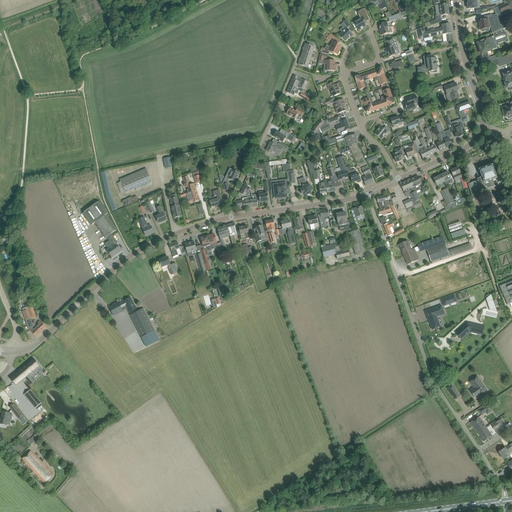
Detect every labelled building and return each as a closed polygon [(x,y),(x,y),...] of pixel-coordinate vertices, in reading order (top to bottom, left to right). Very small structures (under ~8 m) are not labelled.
[(377,1),(379,4),(381,3),(383,8),(388,7),(385,1),(384,0),(369,0),(370,3),(373,2),(377,1)] [(493,10),(495,9),(498,7),(497,5),(493,6),(486,7),(480,7),(478,0),(467,0),(468,9),(476,8),(477,14),(483,13),(483,12),(487,11),(493,10)] [(508,3),(498,7),(495,9),(498,15),(510,9),(509,5),(511,4),(511,2),(508,3)] [(448,4),(439,5),(435,5),(436,16),(449,15),(448,4)] [(392,16),(388,18),(389,22),(396,20),(401,18),(401,17),(408,14),(406,11),(400,13),(392,16)] [(480,30),(482,30),(485,29),(485,30),(485,31),(486,31),(487,31),(488,31),(489,30),(489,29),(489,28),(491,27),(491,29),(492,33),(510,27),(510,26),(510,25),(510,24),(509,23),(508,22),(507,22),(506,22),(505,22),(504,22),(503,23),(503,24),(502,25),(494,27),(491,15),(483,17),(483,18),(479,19),(480,20),(478,21),(480,30)] [(354,22),(356,26),(359,31),(366,26),(364,23),(366,23),(367,23),(363,17),(354,22)] [(390,27),(389,27),(387,22),(381,24),(382,25),(379,26),(380,30),(379,31),(381,35),(382,36),(389,33),(390,34),(392,33),(393,32),(391,27),(390,27)] [(424,28),(418,29),(419,34),(420,40),(442,34),(446,34),(447,41),(448,41),(452,41),(450,24),(445,25),(442,25),(442,27),(440,28),(440,29),(433,30),(433,29),(431,30),(431,31),(425,32),(424,28)] [(346,28),(339,35),(342,39),(342,38),(346,41),(350,37),(351,37),(353,35),(350,32),(346,28)] [(482,54),(487,52),(497,48),(495,43),(508,38),(505,32),(477,42),(481,54),(482,54)] [(387,53),(388,53),(389,57),(400,54),(398,48),(396,49),(392,39),(386,41),(388,47),(385,48),(386,52),(387,53)] [(334,53),(338,55),(342,47),(338,45),(339,44),(333,41),(328,51),(327,50),(325,49),(322,48),(321,51),(322,53),(329,55),(329,53),(333,54),(333,53),(334,54),(334,53)] [(303,50),(303,51),(312,54),(314,47),(310,45),(305,44),(304,47),(302,50),(303,50)] [(410,51),(405,52),(407,56),(414,54),(412,47),(409,48),(410,51)] [(303,51),(301,58),(310,61),(312,54),(303,51)] [(487,52),(482,54),(486,63),(490,61),(498,58),(497,55),(489,58),(487,52)] [(509,63),(510,66),(511,65),(511,53),(497,59),(500,67),(509,63)] [(424,57),(424,62),(425,66),(422,66),(422,68),(418,69),(419,73),(431,71),(436,71),(436,70),(437,69),(437,67),(436,66),(435,63),(436,62),(436,60),(435,59),(435,58),(431,59),(430,56),(424,57)] [(310,61),(301,58),(300,58),(299,61),(298,65),(307,68),(310,61)] [(325,71),(327,71),(336,71),(336,67),(337,67),(337,65),(335,65),(335,61),(324,60),(324,64),(325,64),(325,71)] [(390,65),(392,69),(394,68),(394,70),(397,69),(397,67),(403,66),(401,61),(395,63),(395,62),(392,63),(393,64),(390,65)] [(511,65),(510,66),(511,71),(503,74),(505,80),(504,81),(507,88),(509,87),(510,90),(511,89),(511,65)] [(382,67),(375,70),(378,76),(384,74),(382,67)] [(375,70),(367,73),(369,79),(374,78),(375,81),(377,81),(376,77),(378,76),(375,70)] [(367,73),(354,77),(363,81),(369,79),(367,73)] [(384,74),(378,76),(376,77),(377,81),(379,80),(381,85),(383,84),(387,83),(384,74)] [(294,75),(290,84),(303,90),(303,89),(304,90),(308,82),(298,77),(294,75)] [(363,81),(354,77),(359,90),(365,88),(366,91),(368,90),(366,83),(364,83),(363,81)] [(327,84),(329,89),(329,90),(330,89),(331,91),(332,90),(334,96),(340,93),(338,88),(339,88),(338,84),(335,85),(334,82),(327,84)] [(456,83),(451,85),(444,87),(447,95),(450,94),(452,100),(455,99),(459,98),(457,91),(459,90),(456,83)] [(303,90),(290,84),(289,86),(286,92),(294,95),(295,93),(297,94),(299,91),(302,93),(303,90)] [(384,96),(383,96),(384,100),(386,99),(392,97),(389,88),(383,91),(384,96)] [(307,95),(314,100),(317,96),(309,91),(307,95)] [(300,96),(311,102),(312,99),(302,93),(300,96)] [(364,103),(367,113),(371,104),(371,102),(373,102),(369,93),(367,93),(368,98),(362,100),(364,103)] [(416,109),(414,104),(418,102),(415,95),(406,98),(407,103),(404,104),(406,107),(405,108),(405,111),(407,111),(407,112),(416,109)] [(382,100),(377,102),(380,109),(388,106),(386,99),(384,100),(383,96),(381,97),(382,100)] [(395,103),(392,97),(386,99),(388,106),(395,103)] [(343,99),(334,103),(337,114),(346,111),(346,110),(346,109),(345,107),(344,106),(343,103),(344,103),(343,99)] [(509,106),(505,107),(504,107),(505,108),(503,109),(504,113),(503,114),(503,116),(504,116),(504,117),(508,116),(508,118),(511,116),(511,100),(508,101),(509,106)] [(461,118),(461,119),(463,124),(470,121),(468,115),(466,116),(464,110),(471,108),(469,101),(462,104),(461,104),(460,104),(460,103),(459,103),(456,104),(457,106),(459,112),(461,118)] [(371,104),(367,113),(380,109),(377,102),(371,104)] [(295,119),(299,121),(301,116),(302,117),(305,112),(298,108),(296,111),(290,108),(286,114),(295,119)] [(329,123),(340,119),(339,116),(334,117),(327,120),(320,129),(322,133),(331,128),(328,124),(329,123)] [(390,119),(392,124),(393,128),(404,124),(402,116),(398,117),(398,116),(390,119)] [(340,122),(341,125),(336,127),(338,132),(345,130),(350,128),(347,119),(341,121),(340,122)] [(464,128),(463,124),(461,119),(462,123),(453,126),(454,132),(456,137),(458,136),(458,137),(459,137),(460,137),(463,136),(463,135),(462,132),(463,132),(462,129),(464,128)] [(313,129),(312,131),(315,134),(318,130),(322,125),(324,123),(320,121),(319,122),(314,127),(315,128),(313,129)] [(407,124),(409,129),(418,125),(416,121),(407,124)] [(431,125),(428,126),(432,139),(436,137),(431,125)] [(388,133),(391,130),(386,126),(384,128),(381,126),(374,134),(381,139),(385,134),(386,135),(388,132),(388,133)] [(437,128),(438,130),(439,134),(441,133),(444,140),(445,143),(447,148),(453,145),(451,140),(450,140),(448,136),(445,137),(444,133),(442,126),(437,128)] [(273,136),(283,142),(285,138),(293,143),(293,142),(297,144),(299,140),(281,129),(279,133),(276,131),(273,136)] [(441,133),(439,134),(437,135),(440,142),(436,144),(438,146),(440,151),(446,148),(443,141),(444,140),(441,133)] [(355,134),(350,136),(345,138),(348,146),(357,143),(355,138),(356,137),(355,134)] [(415,148),(417,153),(420,152),(423,159),(430,156),(424,144),(422,145),(425,149),(421,151),(419,148),(420,148),(417,140),(413,141),(414,144),(415,148)] [(426,143),(424,144),(430,156),(437,152),(434,145),(431,146),(428,141),(425,143),(426,143)] [(279,142),(277,146),(275,144),(270,142),(266,150),(272,153),(273,151),(279,154),(282,149),(289,152),(290,148),(279,142)] [(298,147),(296,150),(300,153),(302,150),(305,145),(302,142),(298,147)] [(414,154),(417,153),(415,148),(414,144),(408,146),(409,149),(405,150),(406,154),(408,158),(415,156),(414,154)] [(241,153),(246,156),(249,150),(248,150),(248,149),(242,146),(242,147),(241,146),(239,149),(242,151),(241,153)] [(401,147),(400,148),(395,150),(396,153),(393,154),(396,163),(402,160),(402,159),(405,158),(403,153),(401,147)] [(371,156),(366,159),(367,162),(373,160),(377,158),(375,154),(371,156)] [(19,167),(19,156),(9,156),(8,167),(19,167)] [(337,158),(340,168),(341,171),(343,178),(348,177),(349,176),(346,168),(346,166),(342,156),(337,158)] [(171,158),(169,158),(164,159),(166,168),(173,167),(171,158)] [(363,177),(366,186),(374,182),(370,174),(369,172),(371,171),(368,165),(361,168),(364,174),(365,176),(363,177)] [(479,170),(482,177),(477,178),(478,180),(468,184),(473,200),(482,196),(481,193),(482,192),(482,191),(487,190),(486,188),(487,189),(498,185),(497,182),(498,182),(504,180),(501,170),(495,172),(492,166),(492,165),(480,170),(479,170)] [(335,166),(332,167),(332,168),(337,180),(343,178),(341,171),(340,168),(336,169),(335,166)] [(350,166),(346,168),(349,176),(350,176),(353,182),(360,180),(358,173),(356,174),(354,169),(351,170),(350,166)] [(373,169),(377,178),(384,175),(380,167),(380,166),(379,166),(375,168),(373,169)] [(454,168),(450,169),(451,170),(453,175),(453,176),(454,179),(461,176),(460,173),(460,172),(458,167),(455,169),(454,168)] [(331,181),(326,182),(328,192),(335,191),(334,182),(337,180),(332,168),(331,169),(328,170),(330,177),(331,181)] [(146,169),(120,180),(126,193),(140,186),(142,189),(153,185),(146,169)] [(238,172),(237,171),(235,170),(234,171),(233,170),(230,175),(227,174),(223,182),(225,190),(229,189),(228,183),(230,179),(235,182),(239,173),(238,172)] [(114,206),(107,171),(102,172),(109,207),(114,206)] [(0,189),(13,185),(8,172),(0,174),(0,189)] [(198,172),(193,174),(194,177),(196,183),(202,182),(200,177),(201,177),(200,172),(198,172)] [(441,175),(444,182),(446,186),(453,182),(451,179),(448,172),(441,175)] [(444,182),(441,175),(434,179),(437,185),(439,189),(441,188),(439,184),(444,182)] [(187,187),(188,192),(189,195),(197,192),(194,184),(191,185),(188,176),(183,178),(185,182),(183,183),(185,188),(187,187)] [(418,176),(409,180),(420,203),(421,203),(416,191),(415,191),(415,189),(416,189),(417,190),(420,189),(418,185),(421,184),(418,176)] [(301,189),(301,193),(304,193),(304,195),(307,194),(307,195),(308,195),(309,195),(310,195),(311,194),(310,185),(306,185),(306,184),(306,183),(304,178),(299,179),(300,185),(303,184),(303,189),(301,189)] [(420,203),(409,180),(400,184),(404,192),(406,197),(411,195),(412,199),(411,200),(410,199),(404,202),(406,207),(413,204),(412,202),(413,201),(415,205),(420,203)] [(273,181),(271,181),(272,190),(274,190),(275,199),(277,198),(277,200),(281,199),(279,184),(274,185),(273,181)] [(328,192),(326,182),(319,183),(320,188),(320,193),(328,192)] [(243,188),(241,191),(249,195),(250,204),(252,203),(253,207),(258,206),(256,194),(252,195),(252,193),(248,191),(250,187),(245,184),(244,187),(243,188)] [(279,184),(281,199),(285,199),(285,197),(287,197),(286,189),(288,189),(287,184),(285,184),(279,184)] [(445,209),(438,213),(438,215),(455,207),(456,206),(454,203),(453,199),(452,199),(447,189),(441,192),(445,201),(442,202),(445,209)] [(489,192),(493,204),(504,201),(500,189),(489,192)] [(210,201),(209,201),(210,203),(211,208),(220,205),(218,199),(221,198),(218,190),(214,191),(212,192),(214,196),(215,200),(210,201)] [(249,195),(241,191),(240,193),(245,196),(246,196),(247,196),(247,200),(243,201),(243,200),(239,201),(235,201),(236,207),(243,206),(244,209),(253,207),(252,203),(250,204),(249,195)] [(267,194),(264,195),(263,191),(258,192),(259,195),(259,197),(260,202),(268,201),(268,196),(267,194)] [(188,192),(184,193),(180,194),(181,198),(186,196),(187,200),(189,204),(200,200),(197,192),(189,195),(188,192)] [(386,203),(389,202),(387,195),(377,197),(380,210),(378,210),(380,214),(385,213),(390,211),(389,207),(386,208),(386,203)] [(172,206),(174,218),(178,217),(178,218),(181,217),(181,216),(179,205),(177,197),(171,199),(172,206)] [(149,200),(146,201),(151,213),(154,212),(149,200)] [(107,251),(109,254),(112,258),(122,251),(117,244),(117,243),(111,234),(117,230),(106,215),(108,213),(100,201),(83,214),(91,225),(94,223),(106,238),(107,237),(113,246),(107,251)] [(391,206),(394,213),(397,220),(399,218),(394,205),(391,206)] [(156,217),(157,219),(159,223),(167,220),(161,206),(156,208),(158,211),(160,215),(156,217)] [(354,213),(354,214),(352,215),(353,218),(355,217),(355,218),(354,219),(355,222),(356,221),(356,222),(355,222),(356,226),(357,225),(357,226),(356,226),(357,229),(358,229),(359,230),(356,230),(349,233),(356,254),(366,251),(359,230),(360,229),(358,221),(365,218),(361,206),(354,209),(350,210),(352,209),(353,210),(351,211),(352,214),(354,213)] [(318,215),(319,220),(322,229),(326,227),(325,217),(329,217),(328,209),(320,210),(321,215),(319,215),(318,215)] [(438,215),(438,213),(436,210),(427,215),(429,219),(438,215)] [(345,213),(336,214),(338,222),(339,228),(348,226),(348,227),(346,228),(347,231),(352,230),(351,225),(348,226),(347,220),(345,213)] [(309,225),(310,225),(311,230),(315,228),(319,227),(318,223),(316,215),(307,217),(309,225)] [(302,225),(301,222),(300,217),(294,219),(296,226),(295,226),(296,230),(303,229),(302,225)] [(273,220),(265,222),(266,226),(267,227),(267,231),(265,231),(266,233),(267,238),(269,244),(274,242),(271,233),(272,233),(272,231),(275,230),(274,226),(275,226),(273,220)] [(281,222),(282,227),(283,229),(287,228),(291,242),(296,241),(293,231),(292,231),(291,227),(289,220),(281,222)] [(146,236),(154,233),(151,225),(149,221),(141,224),(141,225),(137,226),(139,230),(138,231),(139,236),(145,233),(146,236)] [(388,223),(384,225),(388,236),(392,234),(394,233),(396,235),(404,230),(402,228),(394,232),(392,227),(394,226),(392,222),(388,224),(388,223)] [(227,225),(230,236),(232,243),(233,244),(236,243),(234,236),(237,234),(235,227),(234,223),(227,225)] [(217,228),(219,234),(218,234),(222,247),(225,246),(222,238),(230,236),(227,225),(217,228)] [(239,227),(240,234),(241,240),(244,239),(250,238),(248,230),(250,230),(249,228),(248,228),(247,225),(239,227)] [(258,233),(255,234),(257,242),(263,240),(263,239),(267,238),(266,233),(265,234),(264,230),(262,225),(261,226),(260,225),(258,226),(257,227),(256,227),(258,233)] [(464,229),(451,234),(453,239),(466,234),(464,229)] [(307,233),(310,245),(316,243),(313,232),(307,233)] [(214,234),(208,236),(210,244),(217,242),(214,234)] [(201,250),(202,253),(205,264),(208,263),(207,259),(206,255),(208,254),(207,252),(212,250),(210,244),(208,236),(201,239),(204,249),(201,250)] [(427,250),(431,262),(449,256),(450,257),(471,250),(469,243),(447,251),(445,243),(442,236),(417,244),(420,252),(427,250)] [(180,248),(179,246),(177,241),(169,244),(172,251),(174,257),(178,255),(176,250),(180,248)] [(185,244),(186,249),(187,253),(188,254),(188,255),(189,255),(190,255),(191,254),(191,253),(191,252),(196,251),(194,241),(185,244)] [(407,241),(404,243),(399,245),(408,264),(419,259),(414,248),(411,250),(407,241)] [(336,254),(338,259),(350,256),(348,249),(344,250),(342,242),(322,248),(324,257),(336,254)] [(242,245),(245,259),(254,257),(252,247),(248,248),(247,244),(242,245)] [(205,265),(205,264),(202,253),(196,255),(199,267),(199,266),(200,270),(206,268),(205,265)] [(167,257),(159,260),(161,265),(162,267),(167,265),(169,270),(172,269),(174,274),(179,272),(176,263),(171,265),(169,262),(167,257)] [(505,284),(499,286),(507,305),(510,303),(511,307),(511,306),(511,284),(507,287),(505,284)] [(216,288),(212,290),(217,306),(221,304),(216,288)] [(454,296),(442,300),(444,305),(456,301),(454,296)] [(113,306),(110,308),(112,313),(113,314),(114,316),(123,311),(122,310),(121,308),(126,306),(131,315),(142,338),(146,347),(160,340),(155,330),(144,309),(143,308),(142,309),(138,311),(133,302),(131,297),(123,301),(123,302),(119,304),(119,303),(118,302),(114,304),(115,305),(113,306)] [(497,311),(493,300),(493,301),(489,305),(490,309),(495,307),(496,311),(497,311)] [(27,308),(28,310),(31,320),(36,318),(32,306),(27,308)] [(442,306),(426,311),(428,319),(429,319),(432,330),(440,327),(437,317),(444,314),(442,306)] [(29,325),(33,324),(31,320),(28,310),(24,311),(23,312),(26,321),(27,320),(29,325)] [(33,324),(35,326),(41,332),(46,327),(40,321),(36,324),(34,322),(33,324)] [(480,326),(467,323),(456,333),(457,333),(460,335),(459,336),(460,337),(461,337),(462,339),(470,332),(481,334),(483,327),(480,326)] [(35,326),(30,330),(36,337),(41,332),(35,326)] [(34,358),(10,378),(16,386),(30,375),(32,377),(37,372),(36,370),(40,366),(34,358)] [(487,390),(481,382),(478,377),(470,382),(474,388),(469,390),(475,398),(487,390)] [(452,396),(453,396),(456,393),(454,390),(455,390),(451,385),(447,388),(452,396)] [(35,408),(42,402),(30,389),(24,394),(35,408)] [(10,406),(19,418),(23,415),(13,403),(10,406)] [(490,408),(487,404),(478,410),(482,416),(486,413),(485,412),(490,408)] [(2,411),(0,420),(0,424),(0,426),(5,428),(6,426),(7,426),(7,425),(10,425),(13,415),(10,414),(10,413),(2,411)] [(470,423),(483,442),(492,436),(479,417),(470,423)] [(505,424),(503,419),(496,423),(497,423),(492,426),(494,430),(499,427),(501,431),(506,428),(504,424),(505,424)] [(41,437),(38,434),(38,433),(34,437),(32,434),(27,438),(29,440),(27,442),(30,445),(41,437)] [(511,449),(511,443),(510,445),(510,446),(506,448),(505,448),(499,452),(504,459),(507,457),(507,458),(509,456),(510,455),(508,452),(511,449)] [(22,459),(36,474),(45,466),(31,451),(22,459)] [(45,466),(36,474),(44,483),(53,475),(45,466)]
